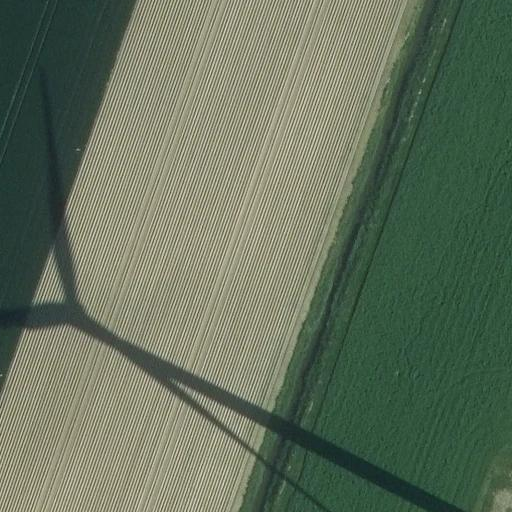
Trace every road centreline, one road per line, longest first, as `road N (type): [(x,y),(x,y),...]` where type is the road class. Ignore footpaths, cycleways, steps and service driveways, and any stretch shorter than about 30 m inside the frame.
road 1 (track): [(415,0),(236,511)]
road 2 (track): [(276,511),(455,0)]
